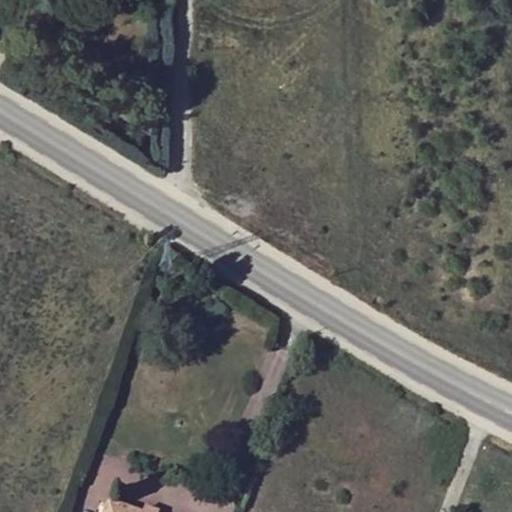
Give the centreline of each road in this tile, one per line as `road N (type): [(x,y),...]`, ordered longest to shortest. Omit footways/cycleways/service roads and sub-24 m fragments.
road 1 (tertiary): [(432,372),(0,116)]
road 2 (unknown): [(301,298),(246,460),(224,497),(104,479)]
road 3 (unknown): [(174,221),(182,0)]
